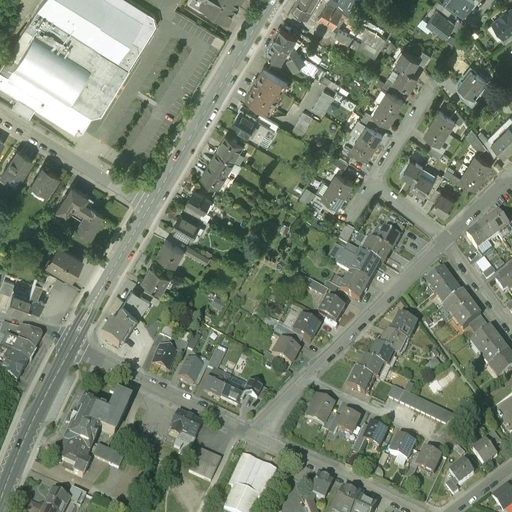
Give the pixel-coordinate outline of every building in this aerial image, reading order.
[(26,27),(0,70),(0,89),(18,100),(12,110),(29,120),(35,111),(74,135),(74,134),(78,136),(81,135),(91,118),(100,116),(156,25),(155,16),(128,0),(43,0),(27,27),(26,27)] [(191,0),(188,5),(220,24),(228,22),(233,13),(232,10),(235,6),(237,7),(239,2),(238,1),(238,0),(191,0)] [(297,0),(291,10),(307,19),(317,0),(297,0)] [(331,0),(329,0),(327,4),(338,10),(340,6),(331,0)] [(447,1),(447,0),(446,0),(445,0),(441,5),(451,13),(455,17),(460,11),(447,1)] [(447,0),(447,1),(460,11),(463,14),(473,1),(471,0),(447,0)] [(448,18),(451,13),(441,5),(437,2),(433,7),(448,18)] [(0,13),(3,15),(9,6),(4,3),(0,8),(0,13)] [(338,10),(327,4),(317,21),(333,30),(341,16),(343,13),(338,10)] [(503,39),(511,32),(511,10),(506,14),(505,12),(499,17),(500,18),(492,25),(503,39)] [(343,13),(341,16),(345,18),(344,19),(349,23),(347,26),(362,34),(366,27),(343,13)] [(436,13),(426,25),(444,39),(454,27),(436,13)] [(287,50),(289,51),(292,46),(296,39),(280,29),(273,42),(287,50)] [(511,32),(503,39),(500,41),(504,46),(511,39),(511,32)] [(280,63),(287,50),(273,42),(266,55),(280,63)] [(289,51),(293,59),(299,68),(305,65),(292,46),(289,51)] [(411,73),(417,63),(418,61),(417,60),(403,51),(395,64),(402,69),(403,68),(411,73)] [(417,63),(424,65),(430,56),(423,51),(417,60),(418,61),(417,63)] [(293,59),(287,62),(294,73),(300,69),(299,68),(293,59)] [(268,71),(279,77),(282,72),(271,66),(268,71)] [(244,100),(269,114),(288,82),(279,77),(268,71),(263,68),(244,100)] [(417,77),(411,73),(403,68),(402,69),(399,75),(401,76),(396,83),(398,84),(409,91),(417,77)] [(458,86),(468,94),(472,97),(473,97),(485,81),(476,74),(477,74),(474,72),(471,70),(458,86)] [(395,89),(398,84),(396,83),(389,78),(386,83),(395,89)] [(392,94),(395,89),(386,83),(382,88),(387,91),(392,94)] [(324,91),(313,109),(324,115),(326,110),(331,103),(334,97),(324,91)] [(392,94),(387,91),(380,103),(395,113),(403,101),(392,94)] [(472,97),(468,94),(463,100),(474,108),(479,102),(473,97),(472,97)] [(331,103),(326,110),(334,114),(338,107),(331,103)] [(395,113),(380,103),(373,115),(377,118),(388,125),(395,113)] [(450,118),(455,121),(461,125),(464,120),(456,109),(450,118)] [(231,126),(260,142),(268,129),(268,128),(256,121),(239,111),(231,126)] [(431,123),(447,133),(455,121),(450,118),(439,111),(431,123)] [(374,123),(377,118),(373,115),(367,112),(364,117),(374,123)] [(303,113),(291,132),(301,138),(312,118),(303,113)] [(268,128),(268,129),(275,133),(278,126),(259,115),(256,121),(268,128)] [(370,128),(374,123),(364,117),(361,122),(360,122),(370,128)] [(381,135),(370,128),(360,122),(361,122),(359,121),(351,133),(358,137),(373,147),(381,135)] [(435,142),(440,145),(447,133),(431,123),(424,135),(435,142)] [(511,128),(510,126),(492,143),(500,151),(505,156),(511,148),(511,128)] [(216,152),(234,162),(243,146),(225,136),(216,152)] [(373,147),(358,137),(351,150),(355,152),(366,159),(373,147)] [(477,137),(470,142),(479,154),(486,148),(483,144),(477,137)] [(488,139),(483,144),(486,148),(494,158),(500,151),(492,143),(488,139)] [(435,142),(432,147),(442,153),(445,148),(440,145),(435,142)] [(351,157),(355,152),(351,150),(345,146),(342,152),(351,157)] [(442,153),(432,147),(429,152),(439,158),(442,153)] [(17,152),(1,178),(16,187),(32,161),(17,152)] [(208,166),(226,176),(234,162),(216,152),(208,166)] [(475,154),(468,166),(483,176),(491,164),(475,154)] [(347,164),(336,157),(332,162),(344,169),(347,164)] [(400,173),(414,182),(419,174),(423,167),(416,163),(415,165),(408,161),(400,173)] [(201,180),(218,189),(226,176),(208,166),(201,180)] [(468,166),(460,178),(465,181),(476,188),(483,176),(468,166)] [(43,167),(31,187),(46,196),(58,177),(43,167)] [(352,182),(336,173),(328,185),(344,195),(352,182)] [(465,181),(460,178),(452,173),(449,178),(462,186),(465,181)] [(419,174),(414,182),(410,187),(424,196),(433,180),(426,176),(425,178),(419,174)] [(433,180),(424,196),(429,199),(435,189),(442,178),(437,175),(433,180)] [(344,195),(328,185),(321,197),(316,194),(309,205),(319,210),(322,205),(329,209),(332,204),(336,206),(344,195)] [(71,187),(56,211),(65,217),(69,212),(81,220),(75,230),(89,239),(104,215),(96,210),(97,210),(94,208),(94,209),(90,206),(90,207),(84,203),(88,197),(71,187)] [(435,189),(429,199),(434,202),(439,194),(441,192),(435,189)] [(194,214),(200,218),(202,213),(211,199),(194,190),(186,204),(187,204),(184,209),(193,214),(194,214)] [(446,198),(439,194),(434,202),(431,207),(445,215),(454,201),(447,196),(446,198)] [(487,221),(498,235),(502,241),(511,233),(511,231),(508,227),(511,224),(508,219),(509,219),(502,210),(498,213),(487,221)] [(181,214),(172,230),(191,240),(191,239),(194,241),(198,240),(199,237),(199,234),(195,232),(200,225),(181,214)] [(487,221),(477,228),(487,243),(498,235),(487,221)] [(396,224),(393,229),(402,235),(405,230),(396,224)] [(340,238),(349,242),(354,229),(345,225),(340,238)] [(477,228),(466,236),(477,251),(487,243),(477,228)] [(392,252),(400,238),(384,229),(380,236),(382,238),(379,244),(391,251),(392,252)] [(288,237),(285,243),(294,247),(297,242),(288,237)] [(58,245),(80,259),(84,252),(62,239),(58,245)] [(165,240),(156,256),(174,266),(179,257),(177,256),(181,250),(183,251),(183,250),(165,240)] [(383,265),(391,251),(379,244),(371,240),(363,254),(381,264),(383,265)] [(76,266),(80,259),(58,245),(47,265),(57,271),(69,278),(73,271),(76,273),(79,268),(76,266)] [(344,252),(357,259),(361,252),(348,245),(344,252)] [(202,254),(189,246),(186,252),(199,259),(202,254)] [(337,264),(343,253),(333,247),(326,258),(337,264)] [(369,284),(381,264),(363,254),(361,252),(357,259),(349,272),(350,273),(369,284)] [(480,271),(490,266),(485,258),(476,263),(480,271)] [(150,266),(141,282),(160,293),(165,284),(163,283),(166,276),(169,278),(169,277),(150,266)] [(490,268),(482,274),(486,279),(494,273),(490,268)] [(426,282),(435,294),(451,282),(442,269),(426,282)] [(511,275),(508,270),(497,278),(508,292),(511,289),(511,275)] [(69,278),(57,271),(54,276),(56,277),(66,283),(69,278)] [(53,283),(56,277),(54,276),(47,273),(44,280),(53,283)] [(369,284),(350,273),(344,283),(334,277),(330,284),(337,288),(337,289),(359,302),(369,284)] [(36,276),(28,296),(30,297),(35,299),(43,279),(36,276)] [(324,297),(328,291),(323,288),(309,280),(305,286),(324,297)] [(337,288),(330,284),(326,282),(323,288),(328,291),(334,294),(337,289),(337,288)] [(435,294),(444,306),(460,294),(451,282),(435,294)] [(1,303),(6,305),(12,290),(7,288),(1,303)] [(6,305),(5,307),(23,314),(30,297),(28,296),(12,290),(6,305)] [(132,292),(124,303),(138,316),(139,317),(150,300),(141,295),(140,297),(132,292)] [(453,318),(471,304),(462,292),(460,294),(444,306),(453,318)] [(167,294),(163,301),(185,314),(189,307),(167,294)] [(30,297),(23,314),(32,316),(44,302),(35,299),(30,297)] [(215,298),(210,305),(219,312),(225,304),(215,298)] [(327,298),(318,313),(336,323),(345,308),(327,298)] [(118,348),(139,317),(138,316),(124,303),(101,337),(118,348)] [(469,324),(480,316),(471,304),(453,318),(462,330),(469,324)] [(391,333),(405,340),(408,342),(416,327),(408,323),(409,320),(399,315),(391,333)] [(307,321),(318,327),(321,322),(310,316),(307,321)] [(469,324),(478,336),(489,328),(480,316),(469,324)] [(309,343),(318,327),(307,321),(300,317),(291,332),(298,337),(309,343)] [(3,323),(0,330),(0,334),(5,337),(9,325),(3,323)] [(295,343),(298,337),(291,332),(276,324),(273,330),(274,331),(287,338),(295,343)] [(471,342),(489,366),(507,352),(489,328),(478,336),(471,342)] [(16,336),(24,338),(27,331),(20,329),(16,336)] [(26,348),(33,352),(40,339),(39,335),(27,331),(24,338),(20,345),(26,348)] [(284,343),(287,338),(274,331),(272,335),(279,340),(284,343)] [(380,346),(394,353),(398,354),(405,340),(391,333),(387,331),(380,346)] [(193,350),(200,336),(194,333),(187,347),(193,350)] [(0,348),(0,349),(27,364),(33,352),(26,348),(20,345),(6,337),(0,347),(0,348)] [(299,351),(284,343),(279,340),(275,348),(278,349),(273,357),(270,355),(270,356),(277,360),(290,367),(299,351)] [(370,358),(383,365),(388,367),(394,353),(380,346),(376,344),(370,358)] [(176,354),(160,346),(151,364),(168,372),(176,354)] [(217,347),(207,367),(212,370),(215,371),(225,351),(217,347)] [(0,374),(0,375),(16,384),(27,364),(0,349),(0,363),(5,366),(2,371),(0,374)] [(511,358),(507,352),(489,366),(499,379),(511,369),(511,358)] [(274,365),(277,360),(270,356),(266,353),(263,359),(274,365)] [(359,371),(373,378),(377,379),(383,365),(370,358),(365,356),(359,371)] [(201,366),(187,358),(178,377),(192,384),(201,366)] [(290,367),(277,360),(274,365),(286,372),(290,367)] [(347,386),(365,395),(373,378),(359,371),(355,369),(347,386)] [(215,371),(212,370),(209,376),(203,389),(220,397),(227,383),(230,378),(215,371)] [(229,384),(227,383),(220,397),(237,405),(239,401),(243,392),(244,392),(242,391),(245,385),(232,379),(229,384)] [(244,392),(243,392),(249,395),(254,384),(248,381),(244,392)] [(404,406),(409,396),(414,386),(408,383),(404,392),(398,403),(404,406)] [(254,384),(249,395),(250,395),(256,398),(261,387),(254,384)] [(387,398),(398,403),(404,392),(393,387),(387,398)] [(244,397),(250,395),(249,395),(243,392),(239,401),(241,402),(244,397)] [(306,416),(323,425),(324,425),(327,418),(333,405),(315,396),(306,416)] [(404,406),(425,416),(430,406),(409,396),(404,406)] [(65,444),(88,454),(98,431),(112,438),(128,403),(116,397),(108,412),(84,400),(76,417),(74,415),(69,425),(71,426),(63,443),(65,444)] [(430,406),(425,416),(446,426),(456,419),(430,406)] [(341,417),(336,428),(352,436),(357,426),(355,425),(359,417),(344,410),(341,417)] [(203,424),(178,411),(169,428),(172,429),(169,434),(177,438),(173,447),(179,450),(178,452),(179,452),(178,454),(186,458),(203,424)] [(333,420),(328,431),(333,434),(336,428),(341,417),(335,415),(333,420)] [(327,418),(324,425),(323,425),(321,428),(328,431),(333,420),(327,418)] [(371,423),(363,440),(379,448),(388,431),(371,423)] [(486,441),(491,448),(495,445),(495,446),(501,442),(494,432),(484,439),(486,441)] [(398,437),(390,453),(399,457),(400,457),(407,460),(414,444),(398,437)] [(486,441),(473,451),(484,466),(497,456),(491,448),(486,441)] [(87,455),(88,454),(65,444),(59,457),(58,458),(56,460),(57,463),(60,464),(62,464),(66,466),(64,471),(82,479),(91,457),(87,455)] [(122,459),(97,447),(92,457),(117,469),(122,459)] [(221,460),(199,450),(188,472),(210,482),(221,460)] [(425,450),(417,467),(433,474),(441,457),(425,450)] [(276,470),(242,454),(228,485),(233,487),(224,507),(233,511),(250,511),(256,498),(262,501),(276,470)] [(388,456),(383,454),(378,465),(383,467),(388,456)] [(464,462),(449,472),(459,486),(474,475),(464,462)] [(416,470),(410,467),(405,478),(411,481),(416,470)] [(331,483),(316,476),(308,493),(315,496),(323,500),(331,483)] [(511,492),(507,486),(492,497),(503,511),(511,504),(511,492)] [(348,492),(342,489),(332,511),(333,511),(353,511),(360,498),(354,495),(355,493),(349,490),(348,492)] [(85,497),(71,490),(68,496),(82,502),(85,497)] [(63,511),(68,502),(66,501),(52,493),(41,511),(63,511)] [(315,511),(312,503),(315,496),(308,493),(304,502),(307,511),(315,511)] [(79,508),(82,502),(68,496),(66,501),(68,502),(79,508)] [(374,511),(377,506),(360,498),(353,511),(374,511)]
